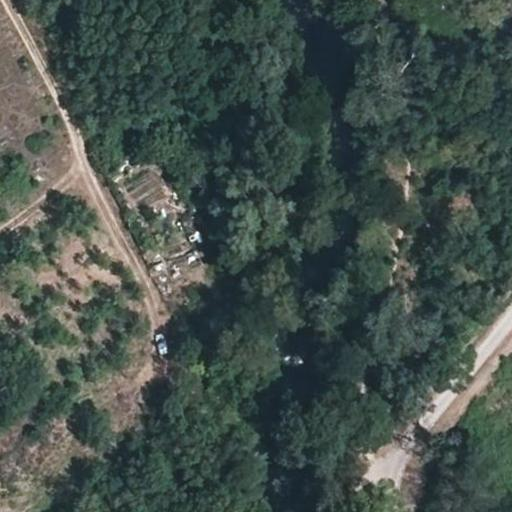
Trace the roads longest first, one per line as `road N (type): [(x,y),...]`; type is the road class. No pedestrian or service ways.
road 1 (track): [(3,0),(125,254),(163,374)]
road 2 (residential): [(511,316),(373,472)]
